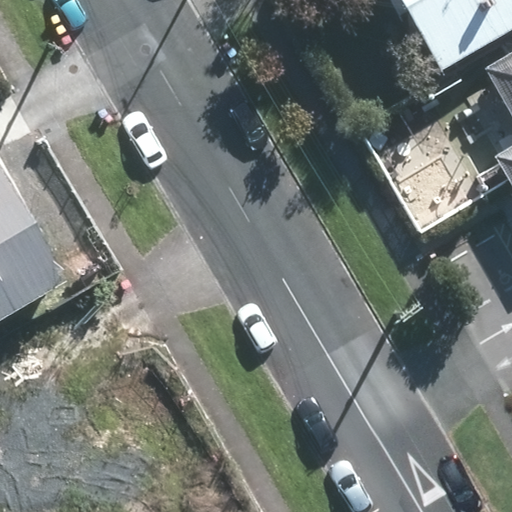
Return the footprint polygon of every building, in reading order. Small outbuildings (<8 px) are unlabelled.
[(511,0),(387,0),(432,74),(511,27),(511,0)] [(511,43),(476,65),(511,125),(511,132),(485,148),(511,192),(511,43)] [(0,319),(61,284),(0,179),(0,319)] [(0,401),(38,379),(11,336),(0,342),(0,401)] [(167,511),(99,398),(0,457),(0,473),(23,511),(167,511)]
